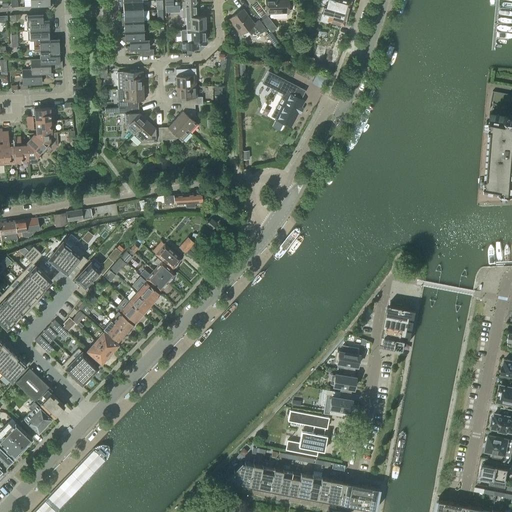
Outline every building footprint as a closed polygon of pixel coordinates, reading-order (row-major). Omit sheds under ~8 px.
[(142,10),(141,0),(120,1),(120,5),(123,5),(123,10),(142,10)] [(265,0),(266,13),(288,12),(287,0),(265,0)] [(333,3),(331,9),(347,14),(350,2),(343,0),(331,0),(331,2),(333,3)] [(197,15),(197,4),(182,5),(183,11),(186,11),(187,29),(205,28),(205,22),(207,22),(207,15),(205,15),(197,15)] [(242,8),(229,18),(241,34),(247,29),(251,34),(257,29),(260,33),(266,29),(259,19),(253,23),(242,8)] [(343,25),(347,14),(331,9),(329,15),(324,13),(322,21),(327,23),(328,20),(343,25)] [(142,20),(142,10),(123,10),(123,16),(121,16),(121,21),(142,20)] [(40,13),(26,14),(26,30),(29,30),(48,29),(48,19),(40,19),(40,13)] [(262,19),(270,31),(276,26),(267,15),(262,19)] [(142,29),(142,20),(121,21),(121,24),(124,24),(124,30),(142,29)] [(205,28),(187,29),(181,29),(181,41),(179,41),(179,48),(187,48),(192,47),(193,47),(193,41),(206,40),(205,28)] [(29,30),(26,30),(27,39),(30,39),(32,39),(49,38),(48,29),(29,30)] [(143,39),(142,29),(124,30),(124,35),(122,36),(122,40),(129,39),(143,39)] [(60,37),(49,38),(32,39),(32,48),(39,48),(49,48),(49,53),(58,52),(57,41),(60,41),(60,37)] [(147,39),(143,39),(129,39),(129,45),(127,45),(127,49),(138,49),(138,54),(152,54),(152,48),(148,48),(147,39)] [(326,43),(321,59),(333,62),(338,46),(326,43)] [(58,57),(58,52),(49,53),(49,48),(39,48),(40,58),(40,62),(50,62),(53,61),(54,67),(61,66),(61,57),(58,57)] [(50,72),(50,62),(40,62),(40,58),(30,58),(31,67),(31,73),(40,72),(45,72),(45,77),(53,77),(52,72),(50,72)] [(41,82),(40,72),(31,73),(31,67),(22,68),(23,83),(19,83),(19,88),(27,88),(26,82),(41,82)] [(175,75),(176,86),(196,85),(196,74),(195,67),(175,68),(175,75)] [(118,71),(118,88),(123,88),(143,87),(143,76),(142,76),(142,70),(118,71)] [(306,90),(268,70),(262,82),(283,93),(281,97),(285,99),(282,104),(284,104),(281,110),(276,107),(271,116),(275,118),(274,119),(283,123),(284,122),(291,125),(304,100),(301,98),(306,90)] [(312,82),(323,86),(327,75),(317,71),(312,82)] [(197,96),(196,85),(176,86),(176,97),(182,97),(182,103),(194,103),(202,103),(202,96),(197,96)] [(143,99),(143,87),(123,88),(118,88),(117,88),(118,106),(138,105),(138,99),(143,99)] [(195,117),(194,103),(182,103),(182,109),(175,118),(190,131),(197,123),(193,119),(195,117)] [(138,105),(118,106),(119,112),(124,112),(125,126),(133,134),(150,115),(146,112),(143,115),(139,111),(138,111),(138,105)] [(26,115),(26,121),(53,119),(53,108),(51,107),(34,108),(35,114),(26,115)] [(489,136),(485,185),(511,190),(511,117),(490,114),(489,136)] [(154,119),(150,115),(133,134),(141,141),(162,140),(162,138),(161,126),(155,127),(155,126),(151,122),(154,119)] [(182,140),(190,131),(175,118),(167,126),(161,126),(162,138),(175,138),(178,136),(182,140)] [(54,132),(53,119),(26,121),(27,127),(36,127),(36,132),(36,133),(54,132)] [(16,162),(14,144),(9,144),(8,130),(2,130),(2,139),(4,163),(16,162)] [(56,131),(54,132),(36,133),(36,132),(33,132),(33,133),(29,137),(45,150),(49,154),(57,144),(56,131)] [(26,143),(20,143),(20,135),(14,135),(14,144),(16,162),(22,162),(22,159),(28,159),(26,143)] [(45,150),(29,137),(26,141),(26,143),(28,159),(28,163),(37,163),(37,155),(38,154),(40,156),(45,150)] [(218,189),(201,192),(202,202),(202,207),(207,206),(207,201),(219,199),(218,189)] [(201,192),(164,196),(164,203),(176,202),(185,202),(185,207),(195,207),(194,203),(202,202),(201,192)] [(116,203),(96,206),(97,214),(110,211),(111,215),(118,213),(116,203)] [(66,211),(66,212),(68,220),(83,218),(92,217),(91,212),(90,212),(89,208),(81,209),(66,211)] [(65,212),(54,214),(56,226),(67,224),(65,212)] [(25,219),(15,220),(18,236),(22,235),(22,231),(31,230),(39,228),(38,217),(25,219)] [(206,223),(211,228),(215,223),(210,218),(206,223)] [(15,220),(0,221),(0,227),(2,239),(2,241),(18,238),(17,236),(18,236),(15,220)] [(88,229),(82,238),(88,242),(94,233),(88,229)] [(142,243),(143,242),(147,238),(145,236),(141,233),(137,238),(142,243)] [(50,257),(48,259),(52,262),(52,263),(57,267),(75,244),(65,237),(53,252),(52,251),(48,256),(50,257)] [(187,237),(179,246),(185,252),(193,243),(187,237)] [(75,244),(57,267),(62,271),(62,270),(67,274),(74,265),(80,269),(88,259),(82,255),(84,252),(75,244)] [(133,252),(135,253),(139,248),(134,244),(130,249),(133,252)] [(180,258),(165,244),(156,253),(172,267),(173,266),(174,266),(177,263),(177,261),(180,258)] [(42,254),(33,246),(28,250),(37,259),(42,254)] [(115,247),(107,256),(113,261),(121,251),(115,247)] [(28,250),(24,255),(31,262),(33,263),(37,259),(28,250)] [(132,256),(128,252),(123,257),(127,261),(132,256)] [(6,254),(0,260),(0,273),(12,260),(6,254)] [(94,257),(75,278),(77,280),(77,281),(81,285),(81,284),(84,287),(103,267),(94,257)] [(125,261),(121,257),(111,268),(116,272),(125,261)] [(158,265),(153,270),(167,282),(167,281),(169,281),(172,278),(171,277),(175,273),(157,257),(153,261),(158,265)] [(24,269),(24,270),(43,288),(51,280),(33,263),(31,262),(24,270),(24,269)] [(167,282),(153,270),(150,274),(144,269),(140,273),(159,290),(162,287),(164,287),(167,284),(166,282),(167,282)] [(24,270),(16,278),(36,296),(43,288),(24,270)] [(110,271),(105,277),(110,281),(115,275),(110,271)] [(140,276),(132,285),(138,290),(136,292),(149,304),(154,299),(156,299),(159,296),(158,294),(159,293),(146,281),(140,276)] [(16,278),(9,286),(29,304),(36,296),(16,278)] [(2,293),(2,294),(21,312),(29,304),(9,286),(2,293)] [(136,292),(128,301),(142,313),(143,312),(145,312),(147,309),(147,307),(149,304),(136,292)] [(91,293),(87,298),(93,303),(97,299),(91,293)] [(2,294),(0,295),(0,306),(14,320),(21,312),(2,294)] [(124,298),(117,306),(121,310),(134,322),(137,318),(139,318),(142,315),(142,313),(128,301),(124,298)] [(91,309),(83,302),(79,307),(87,314),(91,309)] [(391,305),(388,304),(386,314),(414,319),(416,310),(412,309),(412,308),(391,304),(391,305)] [(0,322),(6,328),(14,320),(0,306),(0,322)] [(120,312),(112,321),(125,334),(126,333),(129,333),(131,330),(130,328),(134,325),(120,312)] [(82,318),(77,314),(72,319),(77,324),(82,318)] [(414,319),(386,314),(384,324),(412,329),(414,319)] [(63,328),(67,332),(75,323),(69,317),(63,323),(65,325),(62,327),(63,328)] [(54,319),(49,324),(54,328),(59,324),(54,319)] [(125,334),(112,321),(104,330),(118,342),(121,339),(123,339),(126,336),(125,334)] [(59,324),(54,328),(58,333),(63,328),(62,327),(59,324)] [(412,329),(384,324),(382,334),(385,335),(385,334),(406,338),(406,337),(411,338),(412,329)] [(63,328),(58,333),(62,337),(67,332),(63,328)] [(103,331),(95,341),(109,354),(113,349),(115,350),(117,347),(116,345),(117,344),(103,331)] [(406,338),(385,334),(385,335),(383,344),(404,348),(406,338)] [(109,354),(95,341),(86,350),(101,362),(102,361),(104,362),(106,359),(105,357),(109,354)] [(2,342),(0,344),(0,360),(10,349),(2,342)] [(337,362),(357,366),(359,354),(357,353),(357,347),(343,345),(342,351),(339,350),(337,362)] [(78,348),(70,356),(90,376),(98,367),(78,348)] [(10,349),(0,360),(0,370),(3,373),(18,357),(10,349)] [(70,356),(61,365),(75,378),(75,379),(80,384),(81,384),(83,382),(85,384),(90,379),(88,377),(90,376),(70,356)] [(18,357),(3,373),(4,373),(12,381),(27,364),(18,357)] [(511,360),(505,359),(504,365),(503,364),(501,373),(511,375),(511,360)] [(52,416),(60,408),(63,405),(63,404),(65,402),(29,367),(15,382),(35,401),(36,400),(52,416)] [(411,370),(405,398),(415,401),(420,373),(411,370)] [(355,377),(335,373),(333,385),(353,388),(355,377)] [(509,386),(501,385),(500,389),(498,389),(497,395),(498,396),(498,400),(505,402),(505,403),(511,404),(511,386),(509,386)] [(352,399),(331,396),(329,407),(324,406),(323,413),(346,417),(347,411),(350,411),(352,399)] [(37,432),(38,431),(51,417),(33,401),(28,407),(31,410),(20,421),(31,432),(34,429),(37,432)] [(403,407),(397,435),(406,437),(412,409),(403,407)] [(511,409),(501,407),(500,414),(495,413),(494,416),(493,415),(493,416),(491,417),(490,421),(491,423),(491,424),(493,424),(492,427),(499,428),(499,429),(506,431),(507,430),(511,430),(511,409)] [(304,443),(287,440),(285,450),(316,456),(317,450),(322,451),(324,441),(325,441),(326,435),(325,435),(323,434),(324,428),(326,428),(328,417),(289,410),(287,421),(313,426),(312,432),(306,431),(304,443)] [(8,421),(2,427),(23,447),(32,438),(15,421),(11,424),(8,421)] [(23,447),(2,427),(0,429),(0,442),(14,457),(23,447)] [(508,438),(489,435),(489,436),(487,436),(486,443),(487,444),(486,449),(493,451),(492,457),(506,460),(507,453),(505,452),(508,438)] [(395,444),(389,472),(398,475),(404,446),(395,444)] [(0,473),(1,472),(0,471),(3,468),(4,469),(5,468),(4,467),(13,458),(0,445),(0,473)] [(244,462),(241,461),(224,480),(240,483),(244,462)] [(253,463),(244,462),(240,483),(249,485),(253,463)] [(249,485),(258,486),(262,465),(253,463),(249,485)] [(344,471),(345,465),(333,463),(332,469),(344,471)] [(483,468),(481,468),(480,475),(481,475),(481,476),(490,478),(489,485),(505,488),(507,480),(506,480),(508,469),(504,468),(504,466),(498,465),(496,465),(496,466),(483,464),(483,468)] [(274,467),(262,465),(258,486),(270,489),(274,467)] [(283,469),(274,467),(270,489),(279,490),(283,469)] [(283,469),(279,490),(287,492),(292,471),(283,469)] [(300,473),(292,471),(287,492),(296,494),(300,473)] [(312,475),(300,473),(296,494),(308,496),(312,475)] [(321,476),(312,475),(308,496),(317,498),(321,476)] [(330,478),(321,476),(317,498),(326,500),(330,478)] [(339,480),(330,478),(326,500),(335,501),(338,502),(340,491),(342,481),(342,480),(339,480)] [(349,482),(342,481),(340,491),(347,492),(378,499),(380,488),(377,487),(349,482)] [(347,492),(340,491),(338,502),(345,503),(376,509),(378,499),(347,492)] [(440,499),(437,499),(435,509),(448,511),(467,511),(469,505),(464,504),(440,499)]
